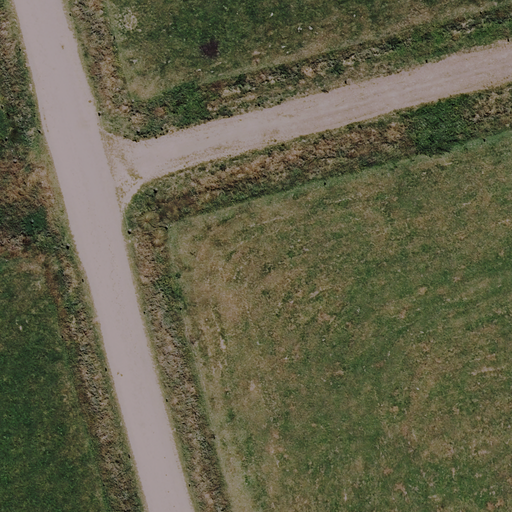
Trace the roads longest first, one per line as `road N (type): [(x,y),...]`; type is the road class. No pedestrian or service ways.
road 1 (track): [(70,0),(204,511)]
road 2 (track): [(0,156),(511,28)]
